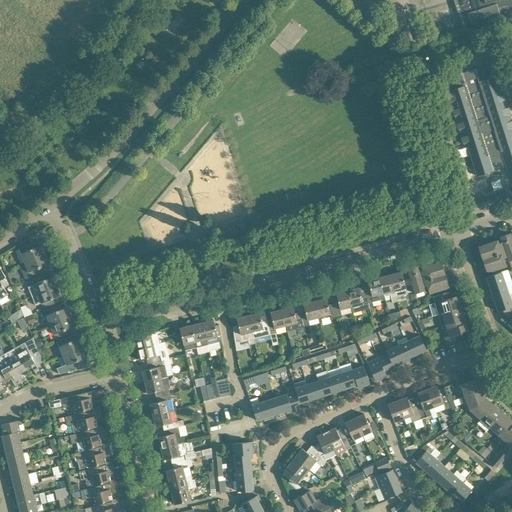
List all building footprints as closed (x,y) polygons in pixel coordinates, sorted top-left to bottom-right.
[(462,26),(462,27),(471,24),(472,25),(500,16),(500,14),(504,13),(505,15),(511,12),(511,0),(456,0),(464,25),(462,26)] [(503,32),(503,33),(504,37),(511,34),(511,28),(505,30),(504,31),(503,32)] [(455,89),(447,91),(465,147),(469,146),(478,176),(490,172),(490,171),(504,167),(507,177),(511,175),(511,176),(511,175),(511,121),(497,75),(490,78),(486,68),(486,67),(485,67),(485,66),(484,66),(476,69),(475,68),(474,69),(462,73),(461,72),(460,74),(453,76),(452,77),(452,78),(451,78),(452,79),(455,89)] [(487,272),(497,269),(506,266),(503,258),(507,256),(509,261),(511,259),(511,239),(510,233),(500,237),(502,243),(499,244),(497,240),(484,245),(483,242),(476,245),(479,254),(481,253),(487,272)] [(19,249),(23,258),(24,262),(46,253),(43,248),(42,249),(39,241),(19,249)] [(46,253),(24,262),(30,277),(41,273),(50,269),(47,261),(48,260),(46,253)] [(417,266),(407,269),(410,279),(414,292),(415,293),(424,290),(423,286),(427,285),(430,293),(449,287),(443,268),(445,268),(442,259),(434,261),(435,263),(422,267),(423,271),(419,272),(417,266)] [(10,268),(5,270),(11,284),(12,286),(17,285),(10,268)] [(0,300),(9,295),(4,288),(9,285),(5,278),(5,277),(1,270),(0,270),(0,300)] [(28,287),(32,295),(58,284),(56,279),(54,280),(51,272),(42,275),(31,280),(34,285),(28,287)] [(402,272),(390,274),(396,296),(414,292),(410,279),(404,280),(402,272)] [(487,280),(490,288),(505,283),(501,272),(484,278),(485,280),(487,280)] [(396,296),(390,274),(379,277),(384,296),(390,295),(392,303),(397,301),(396,296)] [(369,286),(364,287),(366,293),(370,308),(371,308),(372,303),(380,301),(380,300),(385,299),(384,296),(379,277),(368,280),(369,286)] [(505,283),(490,288),(493,297),(491,298),(492,301),(509,295),(505,283)] [(58,284),(32,295),(36,305),(41,303),(43,308),(54,304),(63,300),(60,292),(61,291),(58,284)] [(359,287),(347,290),(351,306),(353,313),(370,308),(366,293),(360,294),(359,287)] [(338,302),(333,304),(337,318),(342,317),(340,309),(351,306),(347,290),(336,293),(338,302)] [(450,291),(432,297),(427,298),(429,305),(434,303),(438,315),(461,308),(458,297),(458,296),(452,298),(450,291)] [(511,303),(509,295),(492,301),(492,303),(495,302),(498,311),(500,311),(502,315),(511,307),(511,303)] [(326,298),(315,301),(319,317),(330,314),(331,319),(337,318),(333,304),(328,305),(326,298)] [(305,311),(300,312),(303,327),(309,325),(308,320),(319,317),(315,301),(303,304),(305,311)] [(44,311),(50,324),(71,315),(69,310),(67,311),(64,302),(44,311)] [(21,306),(24,316),(30,314),(28,304),(21,306)] [(293,306),(282,309),(286,326),(287,331),(297,329),(298,333),(305,331),(303,327),(300,312),(295,313),(293,306)] [(511,307),(502,315),(509,322),(508,323),(511,327),(511,307)] [(461,308),(438,315),(441,326),(445,325),(445,326),(465,320),(461,308)] [(272,319),(267,321),(270,335),(273,345),(278,344),(275,329),(286,326),(282,309),(270,312),(272,319)] [(400,311),(394,313),(388,314),(390,321),(401,316),(400,311)] [(259,312),(248,315),(254,339),(265,336),(270,335),(267,321),(262,322),(259,312)] [(71,315),(50,324),(56,339),(76,331),(72,323),(74,322),(71,315)] [(254,339),(248,315),(236,318),(238,325),(233,327),(237,341),(248,338),(249,344),(255,343),(254,339)] [(17,321),(22,330),(28,327),(23,318),(17,321)] [(214,320),(202,323),(207,345),(219,342),(217,336),(221,335),(219,325),(215,326),(214,320)] [(465,320),(445,326),(448,337),(444,338),(446,344),(464,339),(462,333),(468,331),(468,330),(465,320)] [(202,323),(191,325),(196,348),(207,345),(202,323)] [(396,323),(388,326),(390,330),(391,330),(393,336),(400,333),(396,323)] [(174,329),(177,339),(178,344),(183,343),(185,350),(196,348),(191,325),(174,329)] [(365,326),(357,329),(359,336),(367,332),(365,326)] [(150,333),(135,337),(134,337),(137,349),(165,342),(161,343),(161,340),(159,340),(157,331),(150,333)] [(57,342),(63,355),(84,346),(82,341),(80,341),(77,333),(57,342)] [(368,336),(361,339),(356,341),(359,346),(370,340),(368,336)] [(420,336),(409,341),(415,355),(423,351),(425,353),(427,352),(420,336)] [(23,343),(15,348),(17,353),(27,370),(32,367),(35,373),(39,371),(37,366),(43,362),(35,343),(33,338),(23,343)] [(40,338),(35,341),(38,348),(43,346),(40,338)] [(319,344),(308,347),(309,348),(311,354),(327,348),(324,339),(318,341),(319,344)] [(409,341),(398,346),(405,362),(408,361),(407,359),(415,355),(409,341)] [(165,342),(137,349),(140,360),(147,358),(148,364),(162,361),(162,360),(169,359),(166,348),(165,342)] [(355,344),(345,347),(348,355),(352,354),(352,353),(358,351),(355,344)] [(38,349),(41,355),(48,352),(45,346),(38,349)] [(66,364),(56,368),(59,374),(90,367),(85,354),(87,353),(84,346),(63,355),(66,364)] [(398,346),(388,350),(395,364),(402,361),(403,363),(405,362),(398,346)] [(15,348),(5,353),(21,381),(22,382),(26,379),(24,376),(22,375),(21,375),(20,374),(27,370),(17,353),(15,348)] [(309,348),(301,351),(303,356),(311,354),(309,348)] [(388,354),(379,358),(387,374),(390,372),(388,367),(395,364),(388,350),(386,351),(388,354)] [(334,351),(323,354),(324,359),(325,362),(336,358),(335,356),(334,351)] [(21,381),(5,353),(0,356),(0,366),(8,380),(11,379),(15,386),(22,382),(21,381)] [(367,363),(371,370),(375,380),(387,374),(379,358),(367,363)] [(142,371),(145,382),(168,377),(165,365),(163,365),(162,361),(148,364),(149,369),(142,371)] [(251,364),(253,370),(260,368),(258,361),(251,364)] [(364,366),(353,370),(358,387),(370,383),(364,366)] [(353,370),(342,374),(346,388),(355,385),(356,388),(358,387),(353,370)] [(256,380),(258,386),(269,382),(266,372),(262,374),(255,376),(256,380)] [(342,374),(330,377),(335,394),(338,394),(337,391),(346,388),(342,374)] [(216,383),(215,376),(210,377),(212,384),(205,385),(209,400),(220,397),(216,383)] [(256,380),(255,376),(243,380),(245,386),(246,389),(258,386),(256,380)] [(168,377),(145,382),(148,393),(155,392),(156,397),(170,394),(169,388),(170,388),(168,377)] [(330,377),(319,381),(324,395),(332,393),(333,395),(335,394),(330,377)] [(216,383),(220,397),(231,394),(227,378),(216,380),(216,383)] [(479,378),(460,385),(464,396),(483,389),(478,378),(479,378)] [(319,381),(307,385),(313,402),(315,401),(314,398),(324,395),(319,381)] [(200,387),(204,401),(209,400),(205,385),(200,387)] [(307,385),(296,389),(301,403),(309,400),(310,403),(313,402),(307,385)] [(437,385),(427,389),(434,407),(443,403),(446,409),(451,407),(449,402),(448,398),(442,400),(437,385)] [(422,406),(417,408),(421,419),(431,415),(429,409),(434,407),(427,389),(417,393),(422,406)] [(483,389),(464,396),(469,410),(487,398),(486,397),(486,398),(483,389)] [(94,391),(61,399),(63,408),(73,405),(75,413),(83,411),(93,408),(91,402),(96,401),(98,399),(95,397),(94,391)] [(295,405),(301,403),(297,391),(296,391),(286,394),(291,412),(297,410),(295,405)] [(150,404),(153,416),(170,412),(169,411),(174,410),(170,394),(156,397),(157,402),(150,404)] [(286,394),(274,398),(279,413),(288,410),(289,412),(291,412),(286,394)] [(407,397),(397,400),(404,418),(410,416),(412,422),(421,419),(417,408),(412,410),(407,397)] [(274,398),(263,402),(269,419),(272,418),(271,415),(279,413),(274,398)] [(487,398),(469,410),(480,419),(493,404),(486,398),(487,398)] [(397,400),(387,404),(394,422),(404,418),(397,400)] [(263,402),(252,405),(257,420),(266,417),(266,420),(269,419),(263,402)] [(484,423),(481,427),(486,431),(489,427),(502,412),(493,404),(480,419),(481,419),(484,423)] [(65,417),(59,418),(60,421),(66,420),(67,426),(72,425),(74,432),(97,427),(96,420),(101,419),(102,417),(100,415),(98,409),(93,410),(65,417)] [(170,412),(153,416),(156,427),(163,425),(164,430),(178,427),(184,425),(183,420),(172,423),(170,412)] [(502,412),(489,427),(498,435),(511,420),(502,412)] [(364,414),(354,418),(362,436),(365,441),(374,437),(372,433),(372,431),(364,414)] [(36,426),(46,424),(45,419),(44,418),(34,420),(36,426)] [(362,436),(354,418),(345,423),(353,440),(362,436)] [(2,424),(4,435),(18,432),(17,431),(20,430),(17,420),(2,424)] [(511,420),(498,435),(508,443),(511,438),(511,420)] [(103,427),(70,435),(64,437),(65,441),(71,439),(72,444),(82,441),(84,449),(102,445),(100,438),(105,437),(107,435),(104,434),(103,427)] [(158,437),(161,449),(184,443),(183,443),(185,442),(184,436),(181,436),(178,427),(164,430),(165,435),(158,437)] [(335,427),(326,432),(334,449),(337,455),(346,450),(351,448),(350,446),(346,437),(341,440),(335,427)] [(460,436),(463,439),(469,433),(466,430),(460,436)] [(4,444),(5,446),(20,442),(20,440),(18,432),(4,435),(2,435),(4,444)] [(320,443),(313,446),(321,456),(334,449),(326,432),(316,436),(320,443)] [(451,440),(454,437),(448,432),(445,435),(451,440)] [(469,433),(463,439),(467,442),(472,436),(469,433)] [(454,443),(460,448),(463,445),(457,440),(454,443)] [(251,441),(233,443),(234,455),(252,453),(251,441)] [(20,442),(5,446),(7,457),(23,453),(20,442)] [(184,443),(161,449),(164,460),(171,458),(172,464),(191,459),(195,458),(193,450),(186,452),(184,443)] [(350,446),(351,448),(356,458),(362,455),(356,443),(350,446)] [(416,444),(404,448),(407,456),(411,455),(418,448),(416,444)] [(423,446),(419,451),(423,454),(414,464),(416,466),(418,464),(425,470),(440,453),(435,448),(433,450),(426,444),(423,446)] [(76,462),(78,462),(80,469),(97,465),(106,463),(105,457),(110,455),(111,453),(109,452),(107,445),(74,453),(76,462)] [(302,448),(294,458),(309,470),(316,460),(323,466),(326,462),(321,456),(313,446),(311,445),(306,452),(302,448)] [(463,445),(460,448),(466,453),(469,450),(463,445)] [(487,449),(483,446),(478,452),(481,455),(487,449)] [(211,448),(201,450),(203,456),(212,454),(211,448)] [(487,449),(481,455),(485,458),(490,452),(487,449)] [(507,457),(501,451),(490,463),(497,469),(507,457)] [(23,453),(7,457),(9,463),(10,467),(25,463),(24,459),(23,453)] [(253,456),(252,453),(234,455),(229,456),(230,468),(235,467),(253,465),(251,465),(250,456),(253,456)] [(440,453),(425,470),(432,476),(430,478),(432,480),(444,466),(435,459),(440,453)] [(478,464),(481,460),(475,455),(472,459),(478,464)] [(386,457),(377,461),(374,462),(379,473),(391,467),(386,457)] [(288,468),(283,474),(290,480),(296,484),(297,483),(300,478),(301,479),(309,470),(294,458),(287,467),(288,468)] [(166,470),(169,482),(191,477),(189,467),(192,466),(191,459),(172,464),(173,469),(166,470)] [(487,465),(481,460),(478,464),(484,469),(487,465)] [(25,463),(10,467),(12,477),(28,473),(25,463)] [(93,485),(101,483),(111,481),(109,475),(114,473),(116,471),(113,470),(111,463),(102,466),(79,471),(81,480),(91,478),(93,485)] [(253,465),(235,467),(237,479),(255,477),(252,477),(251,468),(254,468),(253,465)] [(444,466),(432,480),(434,482),(436,480),(443,486),(453,474),(444,466)] [(488,466),(481,474),(488,480),(495,472),(488,466)] [(375,476),(380,488),(397,481),(392,469),(375,476)] [(355,474),(358,481),(364,478),(361,471),(355,474)] [(28,473),(12,477),(13,482),(15,488),(31,484),(29,478),(28,473)] [(453,474),(443,486),(450,492),(448,494),(450,496),(462,482),(453,474)] [(354,475),(348,477),(351,483),(357,481),(354,475)] [(339,478),(347,487),(350,485),(351,484),(348,479),(345,480),(341,476),(339,478)] [(191,477),(169,482),(172,493),(196,487),(194,479),(192,480),(191,477)] [(255,477),(237,479),(238,491),(253,490),(252,480),(255,480),(255,477)] [(397,481),(380,488),(385,499),(401,492),(397,481)] [(113,482),(80,490),(82,499),(93,497),(95,504),(102,502),(112,500),(111,494),(116,492),(117,490),(115,489),(113,482)] [(462,482),(450,496),(459,504),(471,490),(462,482)] [(31,484),(15,488),(17,499),(33,495),(33,494),(31,484)] [(196,487),(172,493),(174,504),(191,500),(189,495),(198,493),(196,487)] [(316,501),(310,490),(294,499),(300,510),(310,504),(313,510),(328,501),(325,496),(316,501)] [(17,499),(20,509),(36,505),(42,504),(39,493),(33,494),(33,495),(17,499)] [(258,495),(242,504),(246,511),(252,511),(261,507),(257,499),(259,498),(258,495)] [(358,498),(354,500),(355,501),(361,511),(366,508),(360,499),(359,497),(358,498)] [(115,511),(120,510),(122,508),(119,507),(118,500),(113,501),(85,508),(85,511),(115,511)] [(331,511),(329,508),(331,506),(328,501),(313,510),(314,511),(331,511)] [(411,502),(407,507),(403,511),(418,511),(420,510),(411,502)]
